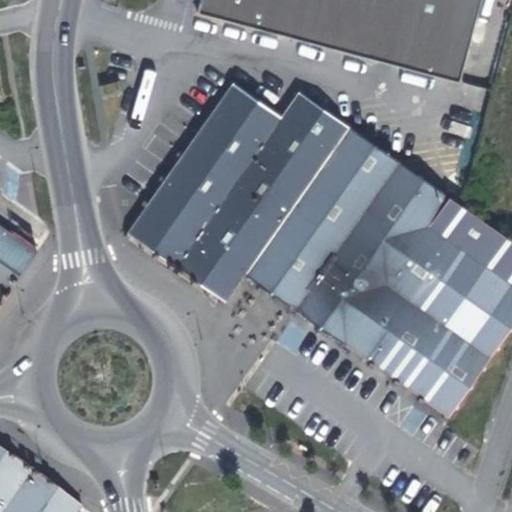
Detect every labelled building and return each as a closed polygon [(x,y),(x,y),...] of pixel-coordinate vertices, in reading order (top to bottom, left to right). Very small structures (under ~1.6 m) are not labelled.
[(199,0),(197,10),(460,82),(481,0),(199,0)] [(230,81),(195,130),(298,196),(350,125),(295,87),(280,113),(230,81)] [(298,196),(246,271),(249,273),(251,270),(263,278),(260,282),(264,284),(267,281),(279,289),(276,293),(281,296),(283,292),(293,299),(290,303),(294,306),(297,302),(300,304),(297,307),(301,310),(304,307),(321,319),(318,323),(323,326),(326,322),(336,329),(343,334),(340,338),(347,342),(347,343),(347,342),(360,325),(432,223),(451,196),(350,125),(298,196)] [(246,271),(298,196),(195,130),(145,198),(128,223),(131,225),(133,222),(145,230),(143,233),(146,236),(149,233),(160,241),(158,244),(162,247),(164,244),(178,253),(198,268),(199,269),(199,270),(197,272),(199,274),(200,274),(203,271),(213,278),(211,282),(214,285),(217,281),(229,289),(226,293),(229,295),(246,271)] [(347,342),(347,343),(350,345),(353,341),(373,355),(370,359),(375,362),(377,358),(398,373),(395,377),(399,380),(402,376),(422,390),(419,394),(423,397),(426,393),(447,407),(444,411),(449,414),(495,349),(511,324),(511,280),(490,265),(432,223),(360,325),(347,342)] [(0,226),(0,301),(22,270),(35,251),(0,226)] [(0,453),(0,511),(74,511),(78,506),(0,453)]
